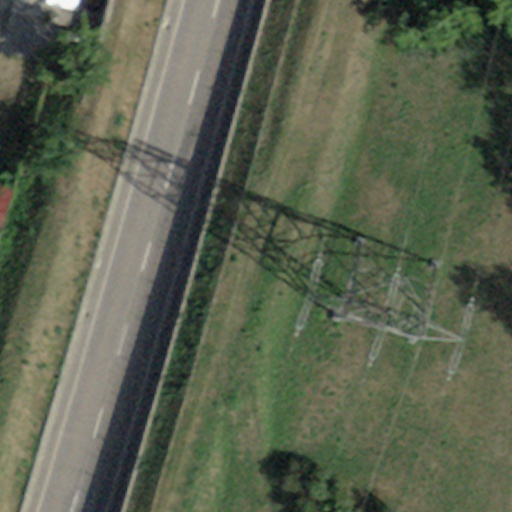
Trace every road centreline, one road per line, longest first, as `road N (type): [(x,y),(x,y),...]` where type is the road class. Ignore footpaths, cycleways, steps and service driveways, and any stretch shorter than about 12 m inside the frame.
road 1 (track): [(166,511),(313,0)]
road 2 (secondary): [(214,0),(67,511)]
